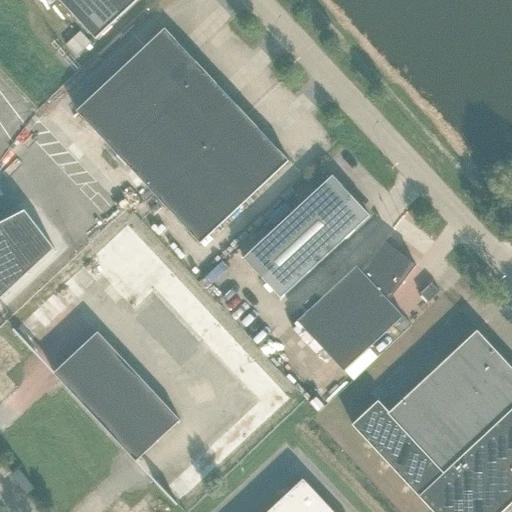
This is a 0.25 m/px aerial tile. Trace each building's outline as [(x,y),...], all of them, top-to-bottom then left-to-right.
[(59,0),(96,39),(137,0),(59,0)] [(165,29),(77,112),(201,244),(289,161),(165,29)] [(281,299),(371,217),(333,175),(243,258),(281,299)] [(0,299),(54,249),(25,211),(0,223),(0,299)] [(125,226),(0,345),(0,384),(33,419),(27,424),(79,479),(73,484),(91,502),(178,419),(95,332),(146,284),(252,395),(129,511),(165,511),(287,395),(125,226)] [(389,301),(417,265),(386,242),(390,237),(389,236),(362,271),(357,266),(298,321),(344,372),(404,316),(389,301)] [(428,303),(440,292),(431,283),(420,294),(428,303)] [(428,505),(511,426),(511,367),(478,331),(390,413),(379,401),(353,425),(428,505)] [(511,426),(428,505),(433,511),(501,511),(511,502),(511,426)] [(333,511),(303,480),(268,511),(333,511)]
